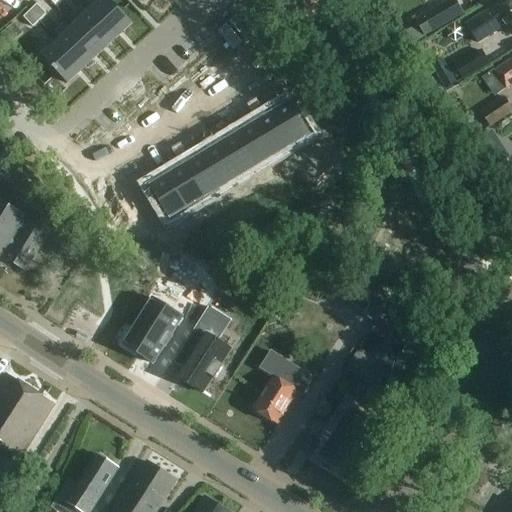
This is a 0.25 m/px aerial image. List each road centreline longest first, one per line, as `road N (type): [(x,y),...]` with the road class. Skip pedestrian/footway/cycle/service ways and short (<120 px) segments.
road 1 (secondary): [(303,511),(0,320)]
road 2 (residential): [(211,0),(46,145),(0,90)]
road 3 (residential): [(392,511),(511,320)]
road 4 (track): [(363,188),(436,243),(511,278)]
